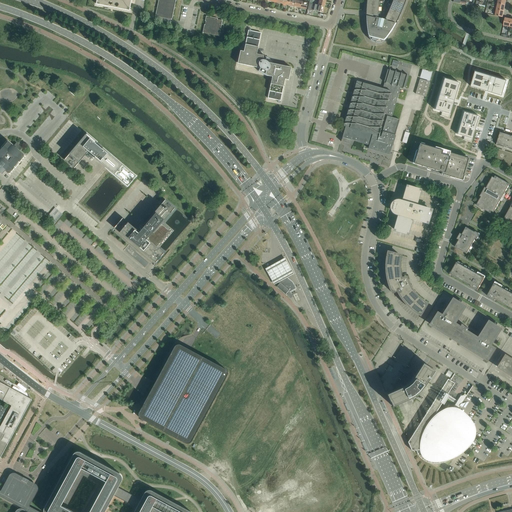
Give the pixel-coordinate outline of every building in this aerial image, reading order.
[(130,11),(131,0),(96,0),(96,4),(130,11)] [(401,9),(404,4),(393,0),(391,5),(401,9)] [(323,13),(324,7),(318,6),(318,5),(312,4),(309,3),(308,10),(311,10),(323,13)] [(400,12),(401,9),(391,5),(389,10),(399,14),(400,12)] [(397,19),(399,14),(389,10),(387,15),(397,19)] [(385,39),(389,33),(392,28),(395,23),(397,19),(387,15),(385,18),(383,19),(381,27),(377,26),(379,18),(378,16),(378,12),(367,12),(367,16),(367,22),(367,28),(369,35),(369,36),(371,39),(381,41),(383,40),(385,39)] [(291,67),(274,64),(271,63),(269,61),(269,60),(269,59),(268,59),(267,59),(267,60),(265,59),(263,58),(264,56),(257,54),(261,33),(248,30),(244,52),(240,51),(237,64),(241,64),(260,69),(259,72),(262,74),(263,74),(265,75),(272,77),(268,98),(281,101),(285,80),(288,80),(291,67)] [(290,53),(297,55),(300,45),(292,42),(291,47),(290,53)] [(392,117),(396,102),(401,87),(406,88),(409,76),(388,70),(384,82),(385,82),(383,89),(363,83),(356,81),(343,126),(345,127),(341,141),(342,142),(342,141),(349,144),(350,140),(369,145),(368,149),(389,155),(390,152),(390,151),(399,120),(392,117)] [(475,75),(471,87),(485,91),(488,92),(500,95),(501,92),(504,92),(506,84),(504,84),(505,80),(478,72),(477,76),(475,75)] [(426,97),(430,82),(420,79),(415,94),(426,97)] [(443,81),(435,107),(439,109),(438,111),(442,112),(441,116),(449,118),(453,104),(454,99),(459,85),(455,84),(456,82),(448,79),(447,82),(443,81)] [(463,113),(457,133),(461,134),(461,136),(464,137),(463,140),(471,142),(475,130),(476,126),(478,118),(475,117),(475,115),(467,113),(467,115),(464,114),(463,114),(463,113)] [(507,148),(511,135),(500,132),(496,145),(507,148)] [(136,176),(103,148),(102,149),(95,144),(97,142),(87,134),(65,160),(74,168),(89,151),(90,153),(88,156),(91,158),(93,155),(95,156),(94,158),(128,186),(136,176)] [(24,158),(26,156),(14,146),(7,141),(1,148),(0,149),(0,172),(1,173),(4,169),(10,175),(19,164),(20,163),(24,158)] [(462,180),(468,158),(445,152),(446,150),(442,149),(442,150),(438,149),(439,148),(435,147),(435,148),(419,144),(417,151),(416,150),(414,157),(416,157),(414,164),(441,172),(441,174),(462,180)] [(494,212),(510,184),(495,176),(494,178),(492,177),(486,189),(484,191),(476,205),(491,213),(492,211),(494,212)] [(431,210),(415,205),(420,190),(407,186),(403,202),(399,201),(398,201),(397,201),(396,201),(395,201),(394,202),(393,202),(393,203),(392,204),(391,205),(391,206),(391,207),(391,208),(391,209),(392,210),(392,211),(393,212),(394,213),(395,213),(396,213),(399,215),(394,230),(407,234),(412,218),(427,223),(431,210)] [(156,246),(168,231),(161,225),(175,208),(165,200),(156,211),(144,224),(144,225),(145,226),(144,227),(141,225),(138,227),(141,230),(139,232),(123,218),(114,228),(115,228),(155,263),(156,263),(164,253),(156,246)] [(54,226),(62,216),(59,213),(50,223),(54,226)] [(478,234),(476,232),(466,227),(462,234),(460,233),(453,246),(467,254),(476,238),(478,234)] [(406,279),(406,277),(401,279),(399,268),(399,261),(400,261),(401,260),(400,260),(400,259),(400,255),(388,252),(387,254),(387,256),(387,258),(386,261),(386,262),(386,264),(386,266),(386,267),(386,269),(386,270),(386,272),(386,274),(387,276),(387,278),(388,280),(388,282),(389,284),(389,285),(390,287),(392,292),(397,290),(398,292),(399,294),(400,296),(401,297),(402,299),(404,301),(405,302),(406,304),(408,306),(409,307),(411,309),(413,310),(414,311),(416,312),(418,314),(420,315),(426,303),(423,301),(423,300),(422,300),(421,300),(419,298),(418,298),(417,296),(416,295),(414,293),(413,292),(412,290),(411,289),(409,286),(409,284),(408,283),(407,281),(406,279)] [(265,269),(264,269),(273,285),(293,274),(284,258),(265,269)] [(485,278),(482,276),(483,274),(478,272),(477,274),(457,262),(451,272),(472,284),(470,286),(478,290),(485,278)] [(293,282),(287,277),(284,275),(277,278),(279,282),(280,283),(278,286),(277,287),(285,294),(287,293),(289,291),(290,292),(296,289),(293,282)] [(503,286),(495,281),(487,296),(495,300),(496,298),(511,306),(511,292),(502,287),(503,286)] [(459,327),(453,323),(464,306),(463,306),(453,300),(453,299),(442,316),(437,313),(437,314),(431,324),(430,324),(452,338),(453,337),(454,337),(454,338),(454,339),(455,340),(456,340),(457,339),(459,340),(459,341),(458,342),(487,360),(487,359),(493,349),(493,350),(494,349),(489,346),(499,328),(499,329),(489,322),(488,322),(478,339),(466,331),(468,328),(461,324),(459,327)] [(217,317),(225,324),(240,308),(232,300),(217,317)] [(189,349),(181,345),(180,344),(178,344),(177,345),(176,345),(175,346),(174,347),(151,391),(142,407),(139,412),(138,413),(138,415),(138,416),(139,417),(140,418),(141,419),(146,422),(185,443),(186,443),(188,443),(189,443),(190,442),(191,441),(192,440),(227,375),(227,374),(227,373),(227,372),(227,371),(226,370),(225,369),(189,349)] [(511,360),(505,356),(498,367),(511,376),(511,360)] [(429,367),(428,366),(423,363),(413,378),(410,381),(407,384),(403,387),(386,394),(390,401),(392,406),(408,399),(415,396),(420,391),(424,386),(434,370),(429,367)] [(462,410),(460,409),(459,409),(458,408),(455,408),(453,407),(452,407),(450,407),(449,407),(447,408),(446,408),(444,408),(443,409),(442,409),(441,410),(440,411),(439,411),(438,412),(437,413),(437,412),(444,401),(445,401),(447,398),(446,397),(454,383),(448,379),(408,442),(412,451),(419,450),(420,451),(420,452),(420,453),(421,454),(421,455),(422,456),(423,457),(424,458),(425,459),(426,460),(427,460),(428,461),(429,461),(430,461),(430,462),(433,462),(436,462),(438,462),(441,462),(443,461),(444,461),(446,461),(448,460),(450,459),(451,459),(454,458),(455,457),(457,456),(459,455),(461,454),(461,453),(463,452),(464,451),(466,450),(467,448),(469,447),(470,446),(471,445),(472,443),(473,442),(473,440),(474,439),(475,437),(475,436),(476,434),(476,433),(476,432),(476,431),(475,430),(475,429),(475,428),(475,427),(474,425),(473,424),(473,422),(472,421),(471,420),(471,419),(470,418),(469,416),(468,415),(466,414),(465,413),(464,411),(463,411),(462,410)] [(0,458),(1,457),(8,444),(32,399),(10,387),(0,382),(0,458)] [(228,407),(234,410),(237,404),(231,401),(228,407)] [(225,420),(220,417),(211,434),(209,432),(204,443),(211,447),(224,421),(225,420)] [(0,496),(22,508),(25,510),(23,509),(22,509),(21,509),(20,509),(19,509),(18,509),(17,510),(16,511),(15,511),(190,511),(172,502),(170,501),(152,491),(150,490),(149,490),(148,490),(146,491),(145,492),(144,493),(141,500),(118,487),(122,480),(122,479),(122,478),(122,476),(121,475),(120,474),(119,473),(101,463),(99,462),(80,452),(79,452),(78,452),(76,452),(75,453),(74,454),(73,455),(50,497),(45,507),(44,508),(44,510),(44,511),(40,511),(29,506),(28,505),(37,490),(29,485),(26,484),(26,483),(26,482),(26,481),(25,480),(24,480),(23,480),(22,480),(22,481),(21,481),(19,480),(11,476),(2,491),(1,491),(0,490),(0,496)] [(9,475),(1,491),(2,491),(11,476),(19,480),(21,481),(22,481),(22,480),(23,480),(24,480),(25,480),(26,481),(26,482),(26,483),(26,484),(29,485),(37,490),(37,488),(37,487),(37,486),(37,485),(36,484),(16,473),(13,473),(11,473),(9,475)]
